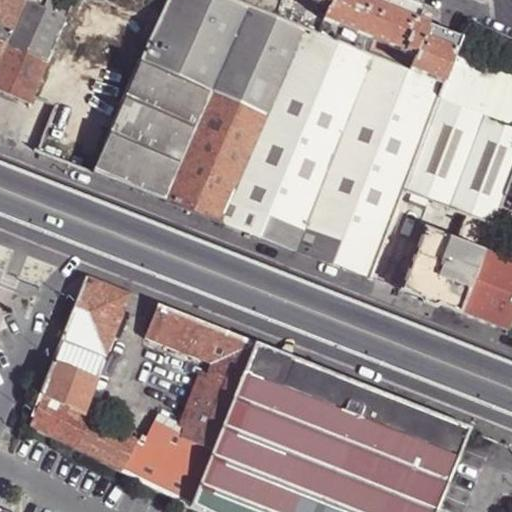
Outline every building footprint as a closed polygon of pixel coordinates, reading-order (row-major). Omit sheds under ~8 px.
[(0,0),(0,20),(14,29),(27,0),(26,0),(0,0)] [(8,45),(48,62),(68,17),(46,8),(48,0),(26,0),(27,0),(14,29),(8,45)] [(48,0),(46,8),(68,17),(74,2),(69,0),(48,0)] [(222,223),(304,28),(232,0),(168,0),(164,9),(142,62),(211,93),(172,188),(185,193),(179,207),(222,223)] [(232,0),(304,28),(411,70),(417,56),(323,22),(329,6),(313,0),(232,0)] [(445,84),(456,55),(462,40),(428,27),(418,23),(421,17),(424,9),(399,0),(313,0),(329,6),(323,22),(417,56),(411,70),(445,84)] [(418,23),(428,27),(431,21),(421,17),(418,23)] [(403,192),(441,95),(445,84),(411,70),(304,28),(222,223),(251,234),(261,210),(346,244),(338,267),(369,279),(380,251),(384,243),(393,218),(403,192)] [(0,92),(30,105),(32,100),(48,62),(8,45),(0,62),(0,92)] [(441,95),(511,123),(511,76),(456,55),(445,84),(441,95)] [(166,202),(172,188),(211,93),(142,62),(112,131),(94,174),(166,202)] [(464,214),(493,225),(501,204),(511,174),(511,123),(441,95),(403,192),(415,196),(464,214)] [(166,202),(179,207),(185,193),(172,188),(166,202)] [(511,208),(501,204),(493,225),(504,230),(511,210),(511,208)] [(251,234),(338,267),(346,244),(261,210),(251,234)] [(454,242),(482,253),(493,225),(464,214),(454,242)] [(402,292),(459,314),(482,253),(454,242),(425,230),(402,292)] [(459,314),(506,332),(511,315),(511,264),(482,253),(459,314)] [(130,296),(87,279),(78,302),(63,340),(106,357),(130,296)] [(184,441),(214,453),(256,345),(174,313),(158,307),(145,339),(211,365),(183,441),(184,441)] [(106,357),(63,340),(28,428),(191,509),(204,476),(175,462),(146,448),(84,418),(106,357)] [(437,511),(471,430),(452,423),(383,395),(303,364),(256,345),(214,453),(204,476),(191,509),(197,511),(437,511)] [(146,448),(175,462),(184,441),(183,441),(153,429),(146,448)] [(175,462),(204,476),(214,453),(184,441),(175,462)]
